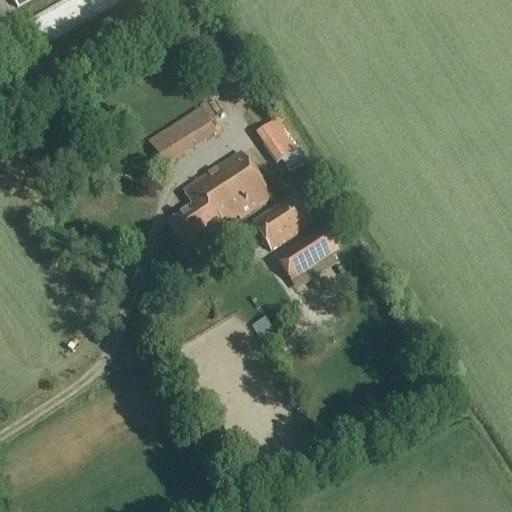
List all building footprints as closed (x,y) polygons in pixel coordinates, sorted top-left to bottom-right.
[(11,0),(17,9),(32,0),(11,0)] [(208,104),(152,136),(168,164),(224,132),(208,104)] [(306,166),(277,123),(254,138),(274,167),(279,164),(289,178),(306,166)] [(270,201),(240,155),(182,193),(192,209),(167,225),(183,249),(208,233),(210,236),(225,227),(227,230),(270,201)] [(294,197),(251,226),(269,253),(312,224),(294,197)] [(291,284),(338,253),(323,230),(276,262),(291,284)] [(224,234),(215,240),(222,250),(231,244),(224,234)]
